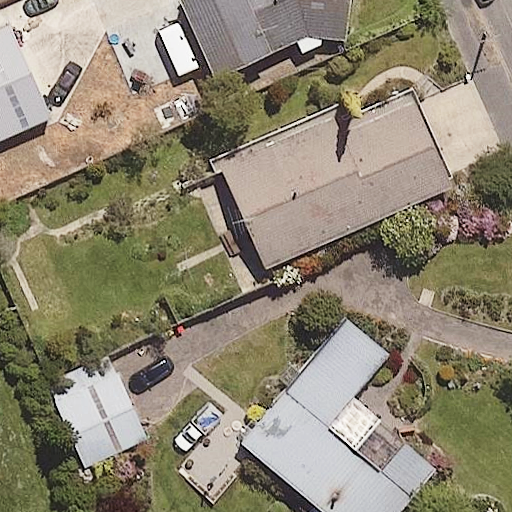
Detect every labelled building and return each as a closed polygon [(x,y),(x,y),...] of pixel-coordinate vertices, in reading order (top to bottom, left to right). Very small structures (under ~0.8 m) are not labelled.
[(171,1),(170,0),(91,0),(106,30),(171,1)] [(182,0),(189,16),(185,18),(207,74),(294,40),(299,53),(325,42),(323,37),(345,37),(345,0),(182,0)] [(0,135),(48,114),(7,20),(0,22),(0,135)] [(450,180),(410,91),(345,120),(339,107),(219,161),(265,263),(450,180)] [(394,511),(434,465),(350,394),(386,351),(344,316),(240,440),(304,494),(289,511),(394,511)] [(144,436),(111,357),(48,382),(81,462),(144,436)]
